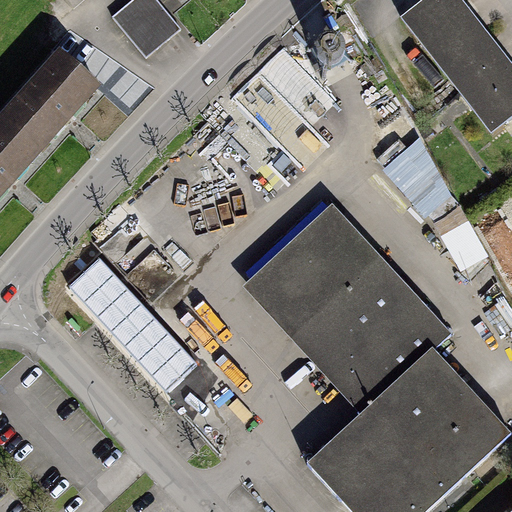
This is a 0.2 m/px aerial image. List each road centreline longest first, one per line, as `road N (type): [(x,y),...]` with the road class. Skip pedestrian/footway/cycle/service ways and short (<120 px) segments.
road 1 (tertiary): [(0,293),(58,224),(282,0)]
road 2 (residential): [(0,299),(204,511)]
